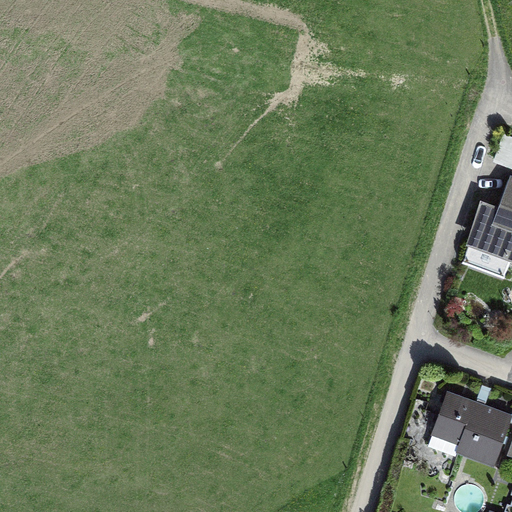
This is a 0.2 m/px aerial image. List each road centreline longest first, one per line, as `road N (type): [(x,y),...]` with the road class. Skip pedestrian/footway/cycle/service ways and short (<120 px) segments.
road 1 (residential): [(417,339),(497,81)]
road 2 (residential): [(361,511),(417,339)]
